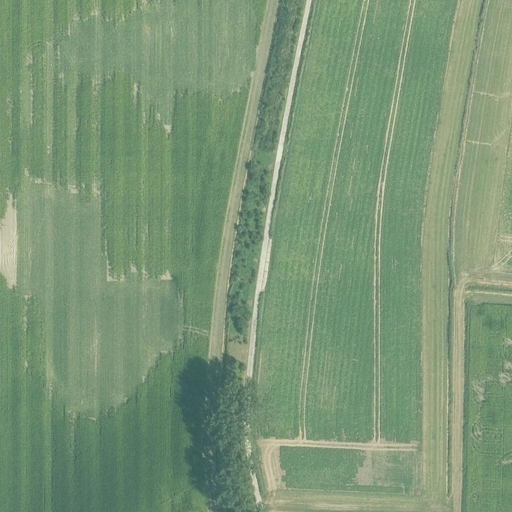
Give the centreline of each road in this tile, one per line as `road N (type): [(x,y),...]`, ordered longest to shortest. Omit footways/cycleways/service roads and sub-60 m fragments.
road 1 (unclassified): [(260,511),(247,443),(251,349),(309,0)]
road 2 (track): [(455,511),(459,289),(488,268)]
road 3 (track): [(260,509),(455,507)]
road 4 (track): [(277,168),(261,149),(296,0)]
